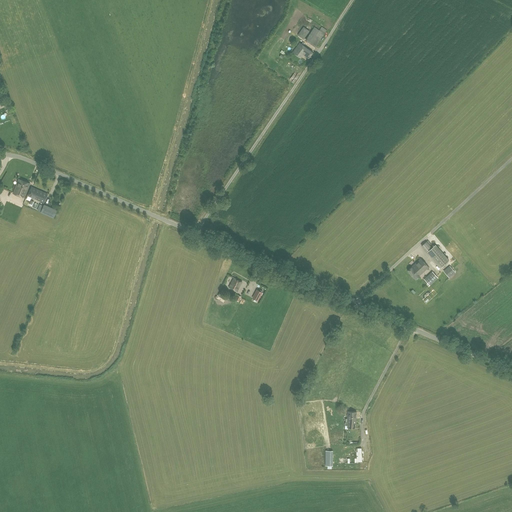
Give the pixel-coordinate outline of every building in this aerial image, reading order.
[(304,27),(298,35),(304,39),(309,31),(304,27)] [(316,47),(324,34),(326,30),(321,27),(319,30),(314,27),(306,40),(316,47)] [(300,43),(292,52),(300,58),(303,55),(308,59),(313,53),(300,43)] [(24,198),(30,183),(18,179),(13,194),(24,198)] [(28,195),(44,202),(48,194),(32,187),(28,195)] [(20,214),(21,206),(6,206),(6,215),(8,215),(8,211),(14,211),(14,214),(20,214)] [(30,223),(48,229),(53,217),(34,211),(30,223)] [(449,260),(438,248),(435,245),(432,247),(426,241),(422,245),(441,267),(449,260)] [(421,259),(414,265),(422,273),(428,267),(421,259)] [(447,279),(455,273),(450,266),(442,273),(447,279)] [(432,272),(424,279),(430,285),(438,278),(432,272)] [(237,291),(242,281),(234,277),(229,287),(237,291)] [(258,290),(253,298),(258,301),(262,292),(258,290)] [(348,411),(348,418),(348,422),(345,422),(345,425),(348,425),(348,427),(355,428),(355,424),(356,424),(356,419),(356,412),(348,411)]
